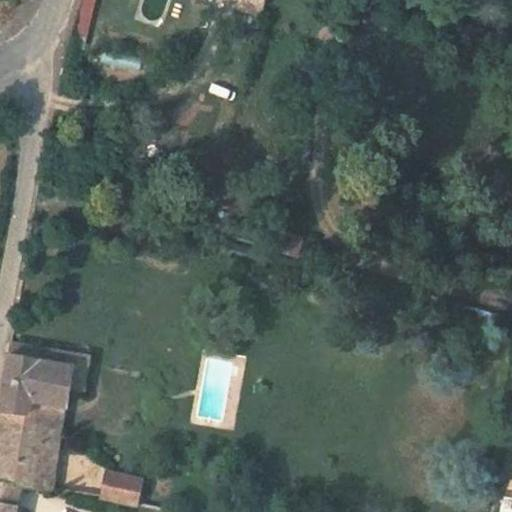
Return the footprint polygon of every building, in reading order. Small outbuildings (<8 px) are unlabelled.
[(79,0),(70,35),(86,39),(95,0),(79,0)] [(289,258),(307,266),(311,256),(293,248),(289,258)] [(69,367),(66,389),(83,390),(89,351),(9,338),(6,358),(69,367)] [(55,488),(58,454),(21,447),(26,411),(63,417),(66,389),(69,367),(6,358),(1,386),(0,396),(0,478),(24,482),(55,488)] [(21,447),(58,454),(63,417),(26,411),(21,447)] [(141,478),(105,471),(100,499),(136,506),(141,478)] [(0,503),(19,506),(24,482),(0,478),(0,503)] [(0,511),(17,511),(19,506),(0,503),(0,511)]
